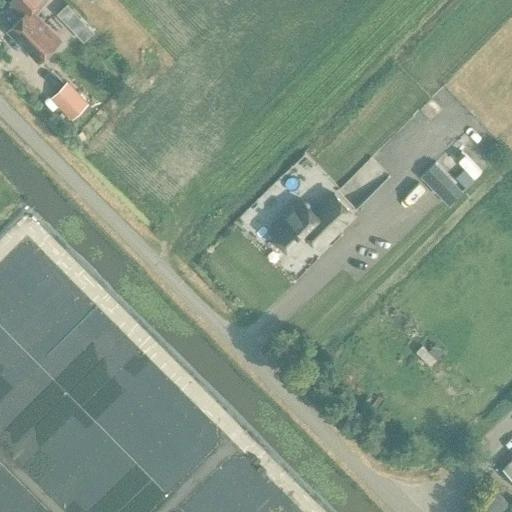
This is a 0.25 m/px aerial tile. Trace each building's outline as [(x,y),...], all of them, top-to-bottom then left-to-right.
[(39,61),(42,58),(60,40),(30,10),(40,0),(11,0),(25,13),(8,30),(39,61)] [(74,117),(87,103),(88,103),(69,83),(54,97),(74,117)] [(474,178),(471,181),(457,195),(431,168),(436,162),(436,161),(421,175),(449,204),(475,179),(474,178)] [(354,212),(334,193),(315,212),(310,208),(310,205),(307,202),(304,202),(302,199),(296,205),(291,205),(286,211),(285,215),(271,229),(275,233),(275,237),(280,243),(284,243),(295,253),(311,236),(320,245),(354,212)] [(511,457),(502,467),(511,476),(511,457)]
